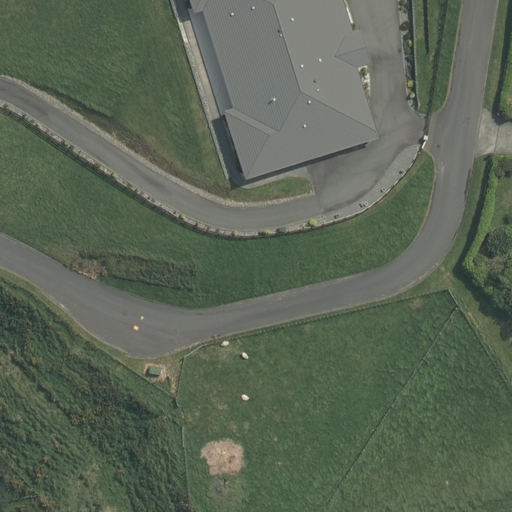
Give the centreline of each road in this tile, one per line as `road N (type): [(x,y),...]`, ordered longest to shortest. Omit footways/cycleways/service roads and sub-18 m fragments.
road 1 (residential): [(480,0),(448,214),(409,273),(193,328),(160,327),(0,252)]
road 2 (unknown): [(0,95),(158,194),(217,220),(256,224),(289,217),(357,177),(374,154),(380,125)]
